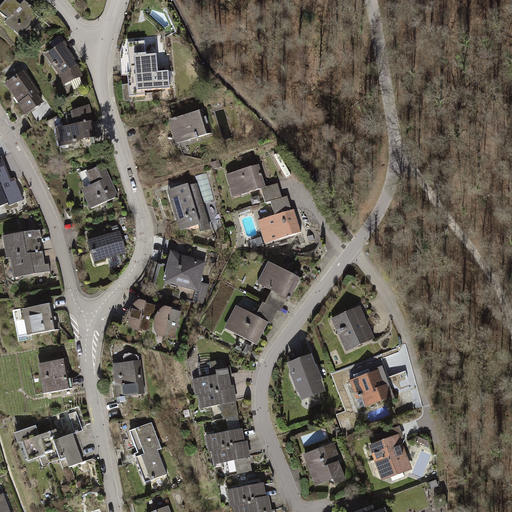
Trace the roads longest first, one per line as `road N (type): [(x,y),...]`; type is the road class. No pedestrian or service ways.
road 1 (residential): [(371,0),(393,174),(354,249),(265,370),(268,430),(301,511)]
road 2 (residential): [(88,319),(135,267),(143,242),(94,62)]
road 3 (track): [(394,140),(511,327)]
road 4 (residential): [(88,319),(72,299),(59,240),(0,124)]
road 5 (residential): [(115,511),(84,349),(88,319)]
